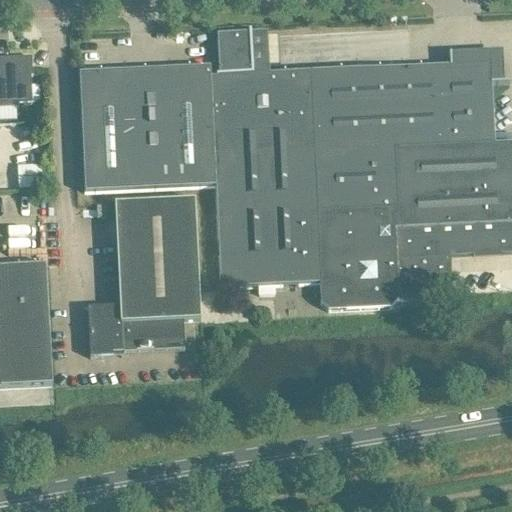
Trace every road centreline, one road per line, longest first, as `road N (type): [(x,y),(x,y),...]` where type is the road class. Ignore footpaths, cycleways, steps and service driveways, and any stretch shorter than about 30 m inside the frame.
road 1 (primary): [(0,506),(511,418)]
road 2 (unclassified): [(78,363),(62,1)]
